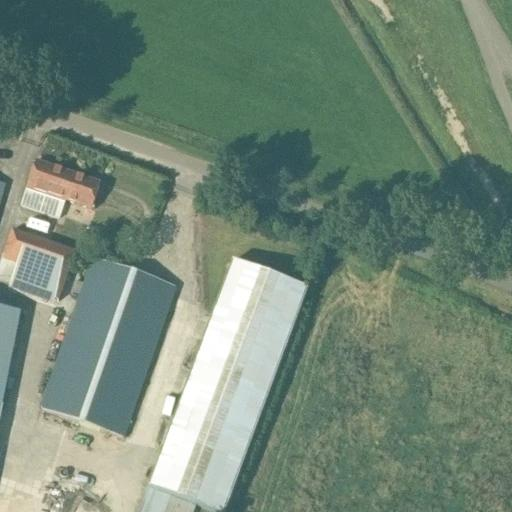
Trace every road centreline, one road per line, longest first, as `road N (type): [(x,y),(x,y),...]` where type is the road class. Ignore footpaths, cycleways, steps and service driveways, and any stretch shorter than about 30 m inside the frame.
road 1 (unclassified): [(0,94),(511,286)]
road 2 (track): [(511,225),(380,0)]
